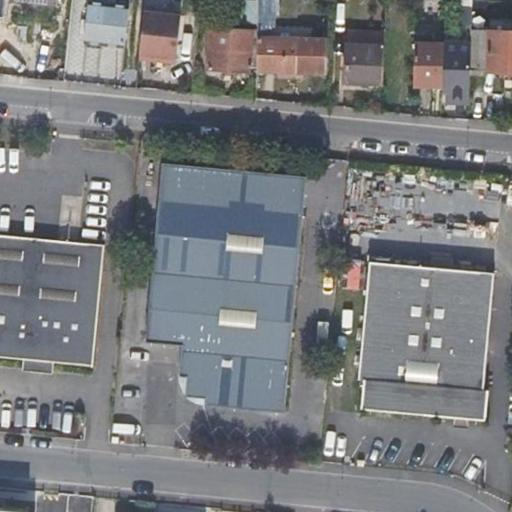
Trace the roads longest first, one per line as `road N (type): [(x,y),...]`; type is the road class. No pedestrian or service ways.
road 1 (residential): [(0,104),(511,156)]
road 2 (unknown): [(92,473),(117,179),(104,169),(66,165),(68,111)]
road 3 (unknown): [(497,448),(511,256)]
road 4 (unknown): [(511,252),(507,234),(486,214),(369,203)]
road 5 (unknown): [(497,448),(366,426),(342,430)]
road 6 (unknown): [(364,241),(511,253)]
